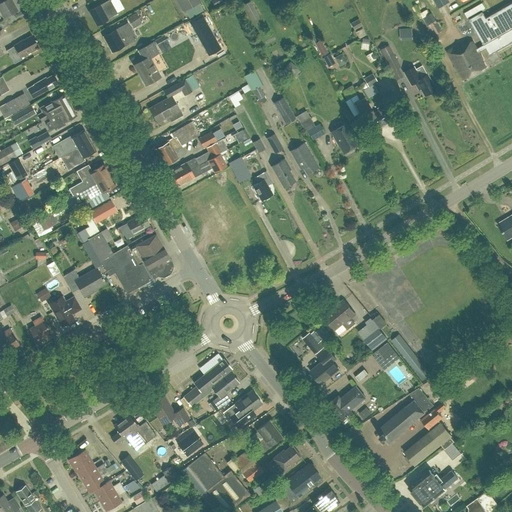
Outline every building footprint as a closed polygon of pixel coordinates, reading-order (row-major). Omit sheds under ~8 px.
[(11,0),(3,0),(0,2),(0,11),(4,18),(17,10),(11,0)] [(107,19),(117,13),(109,0),(100,5),(90,11),(97,24),(107,19)] [(203,12),(199,3),(202,2),(200,0),(175,0),(182,12),(185,11),(190,19),(203,12)] [(243,5),(252,21),(259,17),(250,1),(243,5)] [(486,49),(490,55),(511,42),(511,3),(486,18),(482,12),(469,19),(484,45),(477,49),(472,41),(458,50),(456,47),(447,52),(464,80),(486,67),(481,60),(483,59),(479,53),(486,49)] [(135,12),(127,18),(133,28),(142,23),(135,12)] [(202,17),(191,24),(209,55),(220,49),(202,17)] [(350,24),(353,30),(361,25),(358,19),(350,24)] [(430,24),(436,34),(441,31),(436,21),(430,24)] [(112,52),(125,45),(125,46),(136,39),(127,23),(103,37),(112,52)] [(362,28),(355,32),(358,38),(365,34),(362,28)] [(21,57),(38,47),(35,43),(36,40),(33,39),(31,35),(13,45),(14,45),(6,50),(14,63),(22,58),(21,57)] [(164,35),(154,40),(162,53),(171,48),(164,35)] [(328,52),(321,40),(316,43),(322,55),(328,52)] [(134,65),(145,85),(160,76),(150,57),(158,52),(152,42),(139,49),(144,59),(134,65)] [(396,80),(403,77),(398,68),(400,67),(392,53),(384,57),(396,80)] [(329,54),(322,58),(326,65),(333,61),(329,54)] [(289,61),(278,70),(285,78),(296,70),(289,61)] [(414,82),(414,83),(418,89),(420,88),(425,95),(435,89),(422,66),(415,69),(414,67),(404,72),(411,84),(414,82)] [(261,85),(254,70),(243,76),(251,90),(252,89),(258,100),(265,96),(259,86),(261,85)] [(372,73),(363,78),(367,87),(363,89),(367,97),(377,92),(373,84),(377,82),(372,73)] [(38,82),(27,88),(32,97),(57,82),(53,74),(46,78),(45,77),(38,81),(38,82)] [(181,89),(182,90),(184,95),(192,91),(189,86),(185,79),(164,91),(168,98),(149,108),(157,122),(168,116),(171,121),(182,115),(179,110),(170,94),(181,89)] [(346,100),(356,94),(351,85),(341,91),(346,100)] [(237,91),(227,97),(234,108),(239,105),(237,101),(242,99),(237,91)] [(383,124),(392,120),(385,108),(397,100),(393,92),(388,95),(386,93),(382,96),(383,98),(374,103),(378,111),(376,112),(383,124)] [(30,104),(23,93),(5,103),(12,114),(30,104)] [(64,95),(52,102),(51,101),(40,108),(42,112),(38,115),(41,121),(48,118),(70,105),(64,95)] [(273,103),(281,116),(290,111),(283,97),(273,103)] [(368,118),(375,129),(383,124),(376,112),(373,114),(364,98),(354,103),(364,120),(368,118)] [(22,121),(35,113),(31,105),(17,112),(22,121)] [(55,130),(57,129),(65,124),(64,122),(76,115),(70,105),(48,118),(52,125),(52,124),(55,130)] [(305,111),(296,116),(305,132),(307,131),(314,127),(305,111)] [(173,138),(168,141),(167,140),(161,144),(162,145),(155,149),(159,157),(181,145),(199,135),(192,121),(171,133),(173,138)] [(239,121),(232,125),(234,130),(241,126),(239,121)] [(343,153),(358,144),(346,123),(331,132),(334,136),(333,137),(337,145),(338,144),(343,153)] [(312,140),(324,133),(319,124),(314,127),(307,131),(312,140)] [(68,153),(90,140),(84,129),(71,136),(58,143),(64,154),(68,153)] [(238,143),(247,138),(242,130),(233,134),(238,143)] [(203,148),(216,141),(211,131),(198,138),(203,148)] [(32,148),(40,144),(51,138),(47,132),(37,138),(36,136),(28,140),(32,148)] [(267,138),(274,153),(282,148),(274,134),(267,138)] [(252,142),(258,153),(265,149),(259,138),(252,142)] [(206,161),(217,155),(227,149),(222,139),(206,147),(209,152),(195,159),(194,157),(168,172),(172,179),(206,161)] [(83,157),(95,150),(90,140),(68,153),(64,154),(60,157),(68,170),(85,160),(83,157)] [(304,143),(290,151),(301,169),(303,168),(307,174),(318,167),(304,143)] [(159,157),(164,165),(171,161),(172,163),(178,159),(177,158),(185,153),(181,145),(159,157)] [(0,165),(15,157),(9,146),(0,150),(0,165)] [(172,179),(176,186),(193,177),(210,168),(212,172),(223,166),(217,155),(206,161),(172,179)] [(229,164),(239,181),(247,177),(244,170),(245,169),(239,158),(229,164)] [(271,166),(284,187),(295,181),(287,167),(289,166),(284,159),(271,166)] [(72,195),(77,192),(96,182),(109,175),(103,164),(92,171),(88,164),(76,171),(82,181),(74,186),(69,189),(72,195)] [(1,176),(6,185),(14,180),(9,171),(1,176)] [(267,185),(270,184),(263,173),(254,178),(257,183),(253,185),(261,200),(272,194),(267,185)] [(102,192),(115,185),(109,175),(96,182),(77,192),(81,199),(86,197),(87,199),(89,199),(102,192)] [(11,186),(19,201),(33,193),(25,178),(11,186)] [(57,204),(61,211),(79,200),(75,194),(57,204)] [(111,200),(90,212),(96,223),(117,211),(111,200)] [(88,212),(81,216),(88,227),(82,230),(88,240),(106,271),(112,268),(126,294),(139,287),(141,285),(153,279),(154,278),(153,278),(151,273),(153,272),(153,273),(154,274),(155,274),(156,275),(157,276),(158,276),(159,277),(159,276),(172,268),(171,269),(172,270),(172,268),(173,267),(173,266),(173,265),(172,264),(172,263),(172,262),(171,261),(171,260),(170,259),(169,258),(156,234),(129,249),(127,245),(113,253),(100,232),(99,233),(88,212)] [(52,214),(49,213),(37,220),(43,231),(55,224),(57,221),(56,218),(55,216),(52,214)] [(120,236),(122,236),(124,235),(126,239),(136,234),(136,235),(143,231),(142,229),(149,225),(143,214),(139,217),(138,216),(126,223),(126,224),(117,228),(117,231),(120,236)] [(511,215),(509,217),(509,218),(498,224),(507,239),(511,236),(511,215)] [(14,231),(24,225),(20,217),(10,222),(14,231)] [(52,255),(58,252),(55,246),(49,249),(52,255)] [(74,269),(62,276),(72,293),(73,293),(72,291),(79,288),(84,297),(94,291),(93,290),(105,283),(103,279),(102,277),(101,277),(96,268),(79,278),(74,269)] [(42,290),(36,294),(41,302),(47,298),(42,290)] [(74,319),(71,314),(80,309),(73,297),(65,302),(62,296),(59,297),(59,296),(57,296),(56,296),(52,299),(51,299),(50,301),(51,302),(49,304),(62,326),(74,319)] [(355,323),(351,319),(356,315),(344,299),(323,316),(335,330),(342,324),(347,330),(355,323)] [(387,323),(380,315),(374,319),(381,328),(387,323)] [(41,317),(33,322),(35,326),(29,329),(36,341),(51,333),(41,317)] [(316,329),(323,340),(328,336),(320,325),(316,329)] [(387,339),(380,331),(376,326),(362,337),(372,350),(386,339),(387,339)] [(9,329),(1,334),(3,338),(0,339),(0,346),(4,353),(19,345),(9,329)] [(302,338),(311,349),(318,343),(310,332),(302,338)] [(392,340),(423,379),(430,373),(399,334),(392,340)] [(310,371),(321,384),(339,369),(333,361),(336,358),(327,347),(317,355),(322,361),(310,371)] [(231,369),(223,359),(202,376),(210,386),(229,371),(231,369)] [(475,376),(471,369),(465,373),(461,368),(438,384),(444,392),(467,376),(470,380),(475,376)] [(361,369),(353,376),(355,379),(363,372),(361,369)] [(213,389),(218,396),(212,401),(219,409),(227,403),(222,396),(238,383),(229,371),(210,386),(213,389)] [(183,397),(191,407),(213,389),(210,386),(202,376),(201,377),(201,376),(197,379),(197,380),(193,383),(196,387),(183,397)] [(339,396),(329,403),(343,420),(353,412),(351,410),(366,398),(356,386),(341,398),(339,396)] [(235,403),(225,410),(238,427),(249,418),(254,414),(252,411),(262,404),(256,396),(256,394),(254,392),(253,392),(252,390),(235,403)] [(388,443),(416,420),(434,405),(425,394),(416,402),(414,400),(406,407),(405,407),(378,430),(377,430),(377,431),(380,435),(379,436),(383,440),(384,439),(388,444),(388,443)] [(150,405),(163,424),(174,416),(179,424),(189,417),(182,407),(174,412),(164,396),(150,405)] [(421,420),(430,431),(441,444),(445,449),(454,441),(450,436),(451,435),(439,419),(442,417),(438,412),(446,406),(442,402),(421,420)] [(363,406),(357,412),(363,418),(369,412),(363,406)] [(129,414),(119,421),(140,447),(156,435),(145,421),(139,425),(135,420),(134,421),(129,414)] [(253,445),(260,454),(282,437),(269,420),(257,430),(263,437),(253,445)] [(118,433),(112,437),(117,443),(122,439),(125,437),(131,445),(135,450),(140,447),(119,421),(114,425),(118,432),(118,433)] [(186,454),(201,443),(192,431),(177,443),(186,454)] [(249,443),(258,437),(254,431),(245,437),(249,443)] [(415,465),(441,444),(430,431),(404,452),(415,465)] [(283,450),(266,464),(278,478),(283,474),(282,473),(294,463),(293,462),(299,458),(299,457),(300,456),(292,445),(290,447),(290,446),(284,451),(283,450)] [(93,463),(85,450),(68,460),(76,473),(77,472),(93,463)] [(180,471),(199,495),(200,495),(214,511),(225,511),(249,493),(230,470),(223,475),(204,452),(189,464),(180,471)] [(227,464),(234,473),(240,469),(233,459),(227,464)] [(242,473),(249,482),(263,470),(257,462),(242,473)] [(106,468),(103,463),(96,468),(93,463),(77,472),(83,482),(106,468)] [(310,463),(309,463),(279,486),(291,503),(306,491),(307,492),(323,481),(314,469),(315,466),(312,463),(310,463)] [(133,465),(127,470),(134,479),(141,475),(133,465)] [(164,475),(151,485),(156,491),(169,482),(178,476),(171,466),(162,472),(164,475)] [(93,490),(105,483),(102,477),(109,473),(106,468),(83,482),(89,493),(93,490)] [(408,487),(424,507),(446,489),(445,488),(458,478),(451,470),(441,479),(437,474),(435,476),(430,470),(408,487)] [(131,479),(123,484),(127,492),(136,487),(131,479)] [(273,485),(268,479),(254,489),(258,495),(273,485)] [(105,483),(93,490),(99,500),(123,486),(120,482),(112,486),(109,480),(105,483)] [(184,485),(181,480),(176,484),(180,488),(184,485)] [(23,486),(23,485),(19,488),(20,489),(16,491),(25,505),(26,505),(30,511),(34,511),(40,509),(34,499),(25,485),(23,486)] [(99,500),(105,511),(121,501),(118,496),(125,491),(123,486),(99,500)] [(314,505),(305,511),(304,511),(324,511),(339,501),(329,488),(312,501),(314,505)] [(467,506),(469,509),(469,511),(489,511),(497,507),(497,505),(488,491),(490,490),(490,489),(465,507),(467,506)] [(142,490),(131,496),(136,505),(147,499),(142,490)] [(0,496),(0,511),(20,511),(18,508),(19,506),(13,498),(7,502),(3,495),(0,496)] [(158,511),(150,498),(134,508),(136,511),(158,511)] [(260,510),(257,511),(281,511),(275,501),(260,510)]
